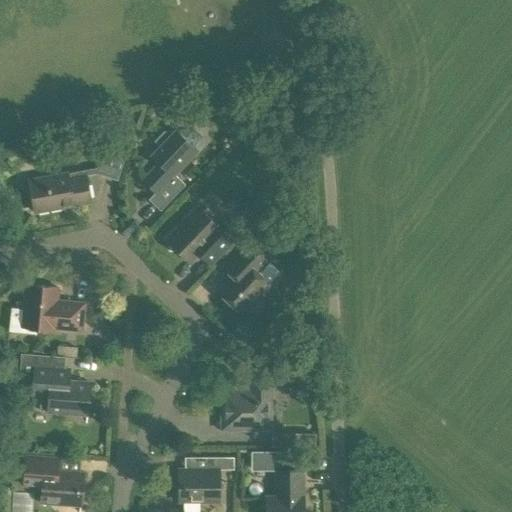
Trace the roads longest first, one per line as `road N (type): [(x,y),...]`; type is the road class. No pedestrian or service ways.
road 1 (residential): [(350,511),(330,150),(304,45)]
road 2 (residential): [(124,511),(127,487),(199,356),(197,322),(114,246),(91,240),(0,260)]
